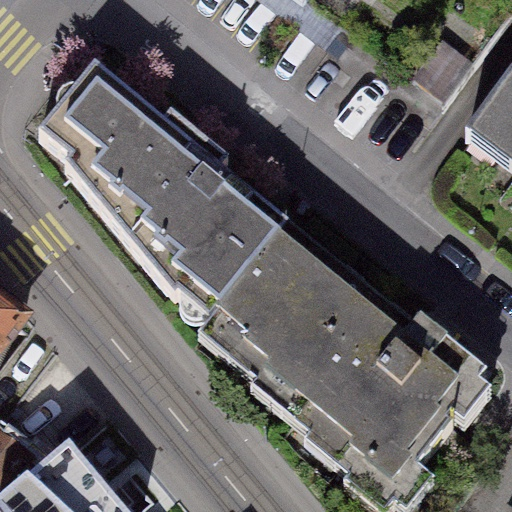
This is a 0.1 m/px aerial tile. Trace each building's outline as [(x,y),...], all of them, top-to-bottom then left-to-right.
[(259,0),(300,30),(323,0),(259,0)] [(162,139),(92,77),(37,145),(68,173),(65,191),(170,313),(210,345),(284,252),(292,242),(224,187),(230,178),(202,154),(171,128),(162,139)] [(511,85),(476,133),(511,161),(511,85)] [(406,345),(284,252),(210,345),(202,356),(256,401),(249,412),(307,457),(341,490),(343,504),(357,511),(423,511),(436,496),(418,478),(452,433),(462,443),(499,399),(447,368),(461,348),(424,324),(406,345)] [(0,353),(22,325),(0,308),(0,353)] [(143,511),(82,437),(0,504),(6,511),(143,511)]
